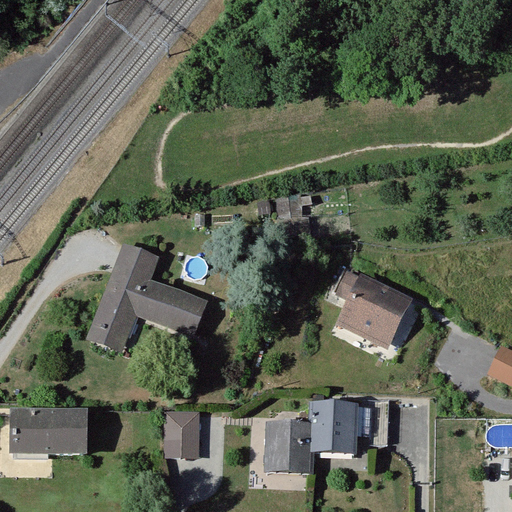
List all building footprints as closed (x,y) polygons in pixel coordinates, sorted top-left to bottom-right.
[(122,245),(86,340),(122,354),(136,317),(194,340),(208,303),(150,281),(158,259),(122,245)] [(412,302),(348,272),(336,297),(348,303),(336,327),(389,352),(412,302)] [(511,353),(500,348),(486,377),(511,389),(511,353)] [(309,404),(309,426),(312,426),(311,455),(314,455),(357,457),(357,446),(388,447),(389,403),(358,402),(358,406),(309,404)] [(85,413),(10,411),(9,457),(84,458),(85,413)] [(200,415),(165,414),(164,459),(199,460),(200,415)] [(313,477),(314,455),(311,455),(312,426),(309,426),(266,424),(264,476),(313,477)]
